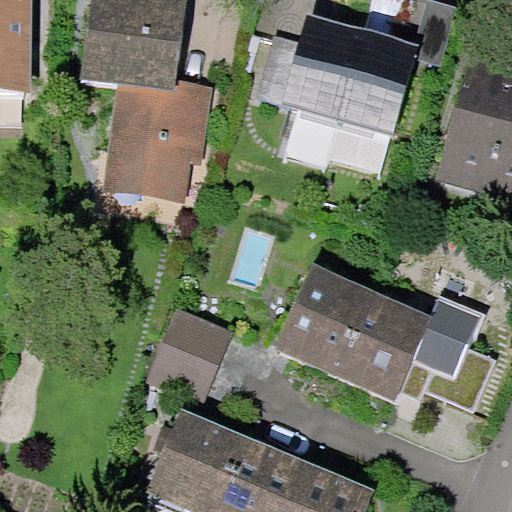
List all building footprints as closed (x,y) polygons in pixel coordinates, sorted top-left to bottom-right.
[(0,0),(0,101),(35,101),(33,0),(0,0)] [(186,17),(97,7),(88,93),(177,102),(186,17)] [(387,138),(410,67),(315,36),(291,107),(387,138)] [(511,93),(471,82),(440,190),(511,210),(511,93)] [(397,400),(425,332),(313,285),(285,353),(397,400)] [(366,511),(371,501),(187,423),(153,503),(174,511),(366,511)]
